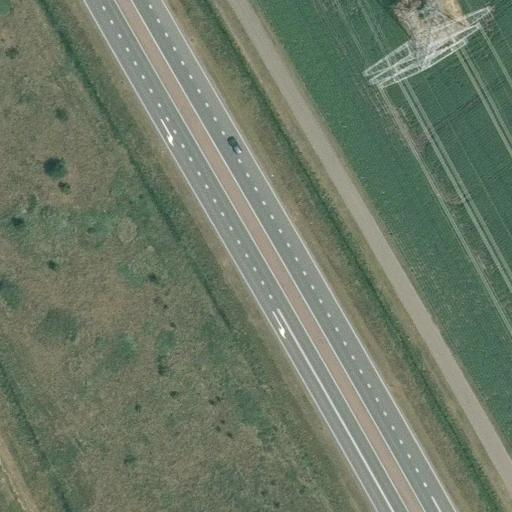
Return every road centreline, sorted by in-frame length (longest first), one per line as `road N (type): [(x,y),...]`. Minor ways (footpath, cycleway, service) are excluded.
road 1 (trunk): [(424,502),(138,0)]
road 2 (unclassified): [(511,481),(233,0)]
road 3 (trunk): [(106,0),(283,307)]
road 4 (trunk): [(283,307),(395,511)]
road 5 (trunk): [(283,307),(308,376),(383,511)]
